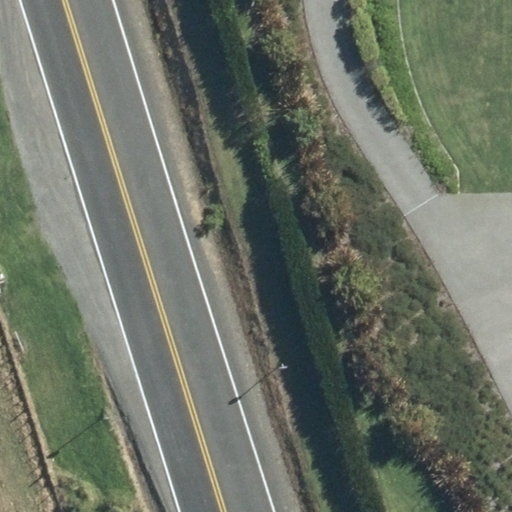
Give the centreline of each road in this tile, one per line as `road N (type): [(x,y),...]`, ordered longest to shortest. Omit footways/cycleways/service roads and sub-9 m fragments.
road 1 (unknown): [(106,133),(309,115),(367,122),(407,140),(436,175),(511,392)]
road 2 (secondary): [(225,511),(64,0)]
